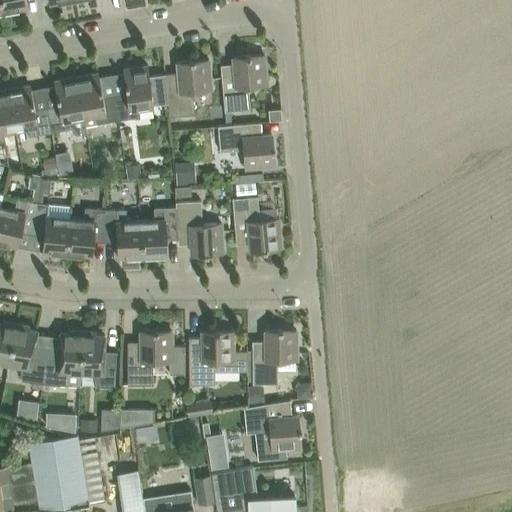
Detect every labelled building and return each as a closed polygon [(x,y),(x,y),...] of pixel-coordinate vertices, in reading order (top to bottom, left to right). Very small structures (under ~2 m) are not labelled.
[(0,0),(3,14),(16,11),(16,8),(26,6),(24,0),(0,0)] [(220,63),(222,83),(224,110),(230,110),(250,108),(248,84),(266,83),(264,53),(249,55),(249,53),(245,53),(246,55),(232,57),(233,63),(220,63)] [(209,58),(194,60),(194,58),(190,58),(190,60),(177,61),(178,71),(165,72),(167,101),(169,116),(170,127),(175,126),(174,116),(194,114),(192,90),(211,88),(209,58)] [(126,92),(114,94),(118,118),(138,115),(138,106),(139,106),(154,103),(167,101),(165,72),(149,74),(147,64),(122,68),(126,92)] [(114,94),(102,96),(98,72),(76,76),(76,79),(85,124),(118,118),(114,94)] [(58,104),(46,106),(51,132),(59,130),(72,128),(72,131),(75,133),(84,131),(85,129),(84,124),(85,124),(76,79),(64,81),(64,78),(54,79),(58,104)] [(46,106),(34,108),(30,84),(8,88),(15,128),(30,125),(31,135),(50,132),(46,106)] [(0,140),(4,140),(3,130),(5,129),(15,128),(8,88),(0,89),(0,140)] [(245,167),(254,167),(274,165),(272,150),(274,149),(274,145),(272,146),(271,133),(261,133),(260,121),(240,123),(217,125),(220,150),(244,148),(245,167)] [(55,153),(44,155),(46,164),(56,162),(55,153)] [(70,159),(56,162),(58,169),(71,167),(70,159)] [(187,160),(174,161),(176,184),(189,182),(187,160)] [(138,162),(127,163),(127,174),(139,173),(138,162)] [(269,175),(247,177),(248,187),(270,185),(269,175)] [(190,185),(174,186),(175,195),(191,193),(190,185)] [(257,195),(237,197),(232,197),(234,223),(236,243),(248,242),(249,249),(262,247),(262,249),(266,249),(266,247),(281,246),(278,217),(259,219),(257,195)] [(33,226),(37,201),(16,197),(12,211),(0,206),(0,244),(5,246),(6,243),(15,245),(21,224),(33,226)] [(221,220),(202,221),(200,199),(175,201),(175,205),(177,230),(177,231),(177,243),(190,242),(191,252),(204,252),(204,253),(208,253),(208,252),(223,251),(221,220)] [(53,254),(66,255),(70,215),(71,215),(72,205),(47,202),(46,203),(37,201),(33,226),(45,228),(43,250),(53,251),(53,254)] [(154,217),(140,218),(140,221),(142,258),(156,257),(156,254),(166,254),(165,232),(177,231),(177,230),(175,205),(154,206),(154,217)] [(105,234),(105,207),(85,206),(83,217),(71,215),(70,215),(66,255),(80,256),(81,253),(91,254),(93,233),(105,234)] [(140,221),(140,218),(125,219),(126,209),(105,207),(105,234),(117,235),(118,256),(128,256),(129,259),(142,258),(140,221)] [(0,361),(8,363),(15,322),(2,319),(2,323),(0,322),(0,361)] [(42,381),(45,354),(32,353),(37,329),(28,327),(28,325),(15,322),(8,363),(20,366),(22,379),(42,381)] [(214,383),(214,369),(246,369),(247,349),(233,349),(233,330),(218,330),(218,328),(214,328),(214,330),(201,330),(201,336),(188,336),(188,356),(189,383),(214,383)] [(252,382),(258,382),(278,382),(277,358),(296,358),(296,329),(282,329),(282,328),(278,328),(278,329),(264,329),(264,339),(252,340),(252,360),(252,382)] [(45,354),(42,381),(60,383),(80,385),(80,373),(82,330),(69,329),(68,332),(59,332),(58,356),(45,354)] [(127,341),(127,361),(127,383),(153,383),(153,359),(169,359),(169,372),(184,372),(184,344),(172,344),(172,330),(157,330),(157,329),(153,329),(153,330),(140,330),(140,341),(127,341)] [(96,385),(114,385),(114,378),(115,358),(103,358),(104,334),(95,333),(95,330),(82,330),(80,373),(93,373),(96,385)] [(305,386),(307,399),(319,397),(317,384),(305,386)] [(248,402),(264,402),(263,385),(247,385),(248,402)] [(188,414),(211,410),(210,397),(186,401),(188,414)] [(254,431),(257,457),(286,455),(286,447),(300,446),(299,431),(301,431),(300,427),(298,427),(297,414),(291,414),(290,398),(244,405),(244,411),(246,431),(254,431)] [(152,407),(119,407),(120,425),(152,419),(152,407)] [(66,414),(65,427),(75,429),(76,414),(66,414)] [(81,418),(80,427),(96,428),(96,419),(81,418)] [(104,498),(94,429),(14,442),(18,462),(0,464),(0,511),(12,511),(67,511),(66,504),(104,498)] [(218,448),(206,450),(210,472),(225,469),(223,453),(219,454),(218,448)] [(225,469),(210,472),(215,511),(222,511),(235,510),(233,496),(242,495),(237,467),(225,469)] [(208,474),(194,476),(198,501),(212,499),(208,474)] [(194,511),(190,489),(142,496),(144,511),(194,511)]
